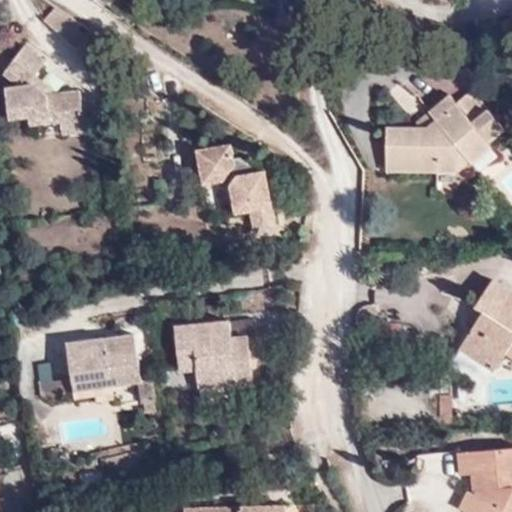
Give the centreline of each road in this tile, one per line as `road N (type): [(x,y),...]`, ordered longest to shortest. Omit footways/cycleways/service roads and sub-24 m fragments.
road 1 (residential): [(337,441),(316,404),(319,181),(206,86),(65,0)]
road 2 (residential): [(337,441),(340,158),(321,101),(314,0)]
road 3 (unknown): [(339,279),(477,279)]
